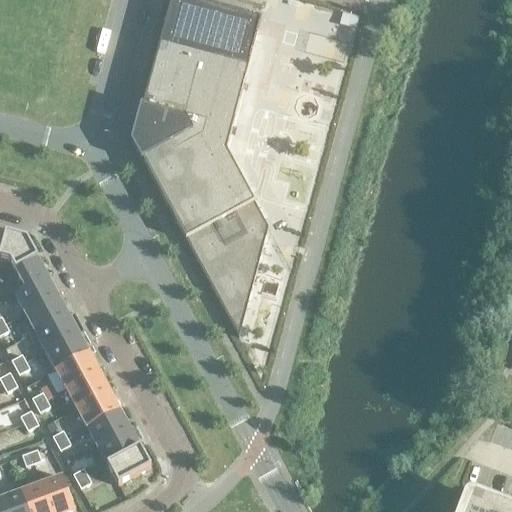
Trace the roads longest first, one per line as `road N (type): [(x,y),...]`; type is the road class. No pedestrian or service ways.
road 1 (residential): [(85,282),(191,477),(153,511)]
road 2 (residential): [(149,248),(252,454)]
road 3 (residential): [(129,0),(91,140)]
road 4 (residential): [(91,140),(149,248)]
road 5 (residential): [(0,205),(44,217),(85,282)]
